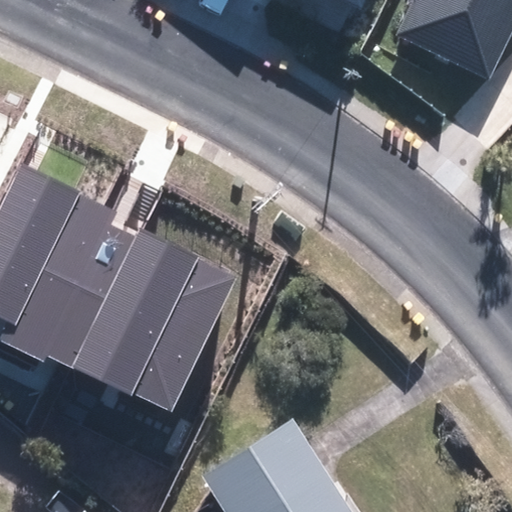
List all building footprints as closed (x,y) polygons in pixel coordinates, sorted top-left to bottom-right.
[(511,0),(415,0),(398,35),(487,79),(511,26),(511,0)] [(78,199),(80,195),(19,165),(0,204),(0,317),(16,326),(78,199)] [(78,199),(16,326),(8,343),(44,360),(47,354),(71,366),(134,237),(107,225),(112,216),(78,199)] [(268,243),(228,215),(206,246),(246,274),(268,243)] [(134,237),(71,366),(131,394),(197,256),(138,228),(134,237)] [(239,276),(197,256),(131,394),(172,414),(239,276)] [(349,511),(294,425),(201,482),(220,511),(349,511)]
